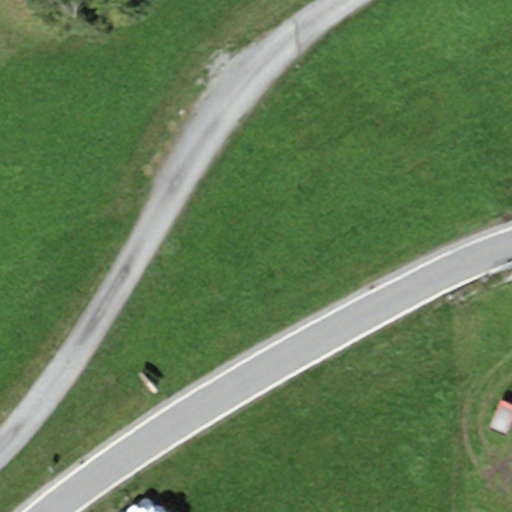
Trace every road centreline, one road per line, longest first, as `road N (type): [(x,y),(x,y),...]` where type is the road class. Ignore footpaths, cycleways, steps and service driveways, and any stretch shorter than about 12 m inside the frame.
road 1 (track): [(0,452),(309,0)]
road 2 (tertiary): [(49,511),(109,467),(358,318),(511,246)]
